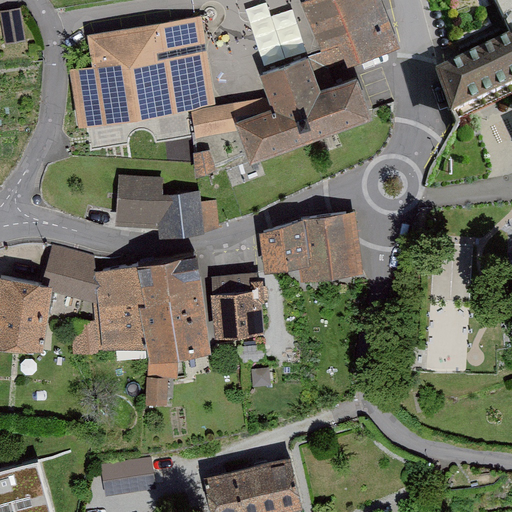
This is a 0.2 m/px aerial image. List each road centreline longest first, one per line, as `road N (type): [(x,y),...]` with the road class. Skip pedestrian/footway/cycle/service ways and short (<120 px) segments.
road 1 (unclassified): [(5,213),(88,239),(171,244),(337,201)]
road 2 (unclassified): [(380,243),(366,345),(371,399),(415,445),(511,465)]
road 3 (unclassified): [(31,0),(52,34),(54,93),(48,134),(5,213)]
road 4 (unclassified): [(406,0),(417,52),(411,138)]
